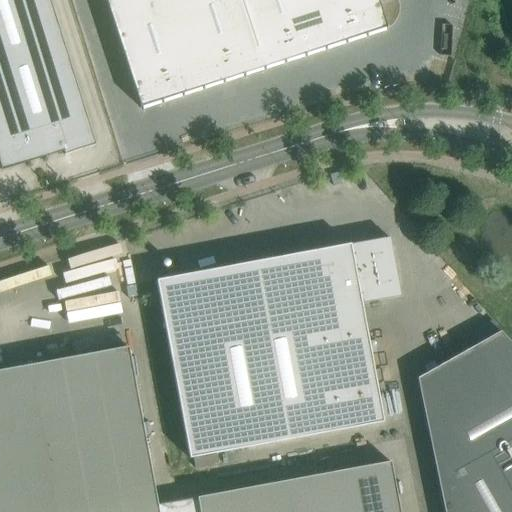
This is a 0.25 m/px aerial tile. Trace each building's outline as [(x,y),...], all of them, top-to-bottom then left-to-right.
[(95,146),(61,36),(49,0),(0,0),(0,169),(0,170),(62,150),(64,155),(95,146)] [(376,0),(104,0),(139,108),(386,28),(376,0)] [(389,237),(157,280),(190,458),(193,457),(212,454),(383,421),(361,304),(400,296),(389,237)] [(511,511),(511,345),(500,332),(416,378),(443,511),(511,511)] [(0,511),(157,511),(157,505),(128,347),(0,370),(0,511)] [(214,464),(212,454),(193,457),(195,468),(214,464)] [(157,511),(399,511),(390,462),(196,498),(157,505),(157,511)]
